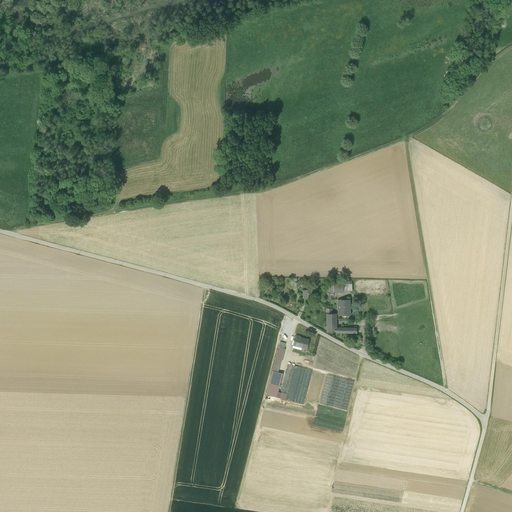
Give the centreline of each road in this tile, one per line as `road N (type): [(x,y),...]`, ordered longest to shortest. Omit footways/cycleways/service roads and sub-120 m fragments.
road 1 (track): [(5,232),(285,180),(410,136),(436,122),(511,45)]
road 2 (unclassified): [(487,416),(261,301),(0,231)]
road 3 (track): [(444,389),(404,138)]
road 4 (track): [(205,285),(168,511)]
road 5 (unclassified): [(487,416),(511,207)]
